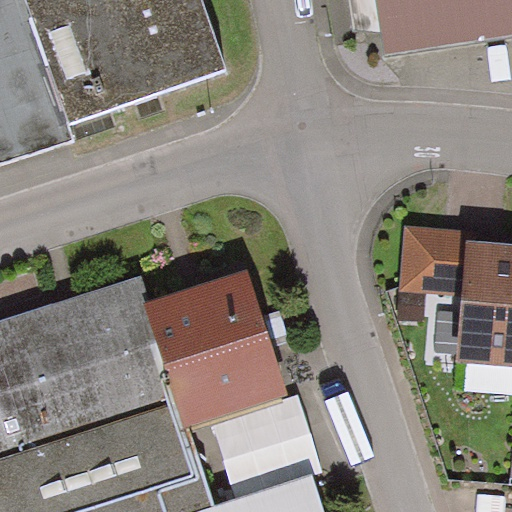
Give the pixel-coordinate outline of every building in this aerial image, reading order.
[(28,0),(0,0),(0,166),(76,141),(71,124),(28,0)] [(207,0),(28,0),(71,124),(232,72),(207,0)] [(511,0),(349,0),(355,33),(382,30),(388,42),(511,19),(511,0)] [(476,239),(445,236),(441,287),(471,289),(476,239)] [(511,243),(505,252),(477,250),(471,289),(466,358),(511,357),(511,243)] [(248,279),(152,311),(189,423),(286,392),(272,348),(293,341),(282,308),(260,316),(248,279)] [(144,281),(0,326),(0,511),(214,511),(213,506),(189,423),(152,311),(144,281)] [(328,511),(316,473),(213,506),(214,511),(328,511)]
